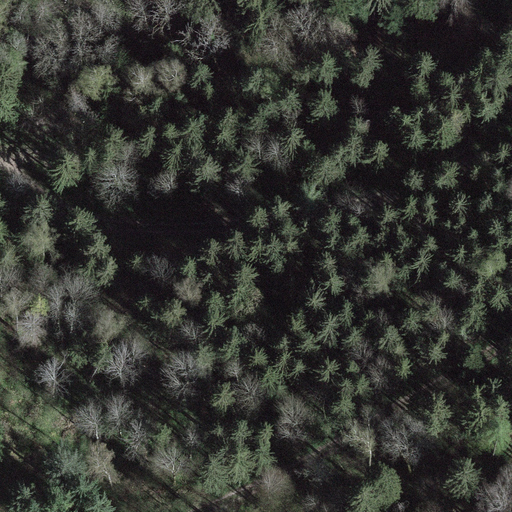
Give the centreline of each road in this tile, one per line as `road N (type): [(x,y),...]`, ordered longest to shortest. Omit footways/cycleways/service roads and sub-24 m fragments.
road 1 (track): [(0,163),(91,228),(406,199),(511,149)]
road 2 (track): [(511,330),(222,498),(184,511)]
